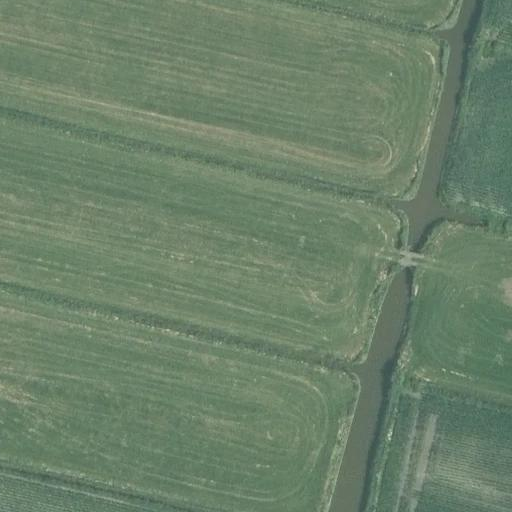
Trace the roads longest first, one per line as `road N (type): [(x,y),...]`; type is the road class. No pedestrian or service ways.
road 1 (track): [(0,165),(442,269),(481,261),(501,205),(480,68),(499,14),(511,15)]
road 2 (track): [(398,405),(442,269),(511,288)]
